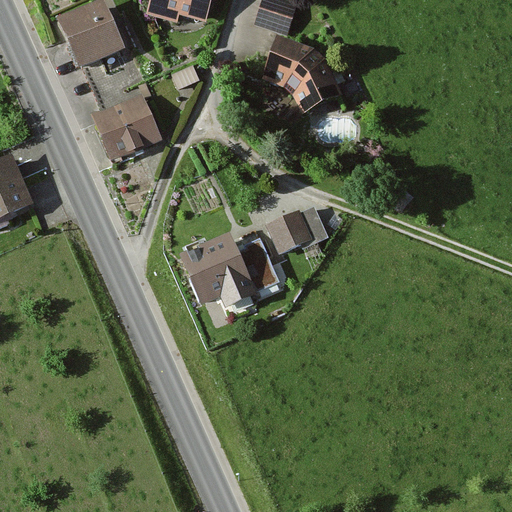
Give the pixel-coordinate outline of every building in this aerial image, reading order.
[(211,0),(150,0),(146,14),(183,24),(184,18),(205,23),(211,0)] [(261,0),(255,25),(290,34),(298,5),(281,0),(261,0)] [(79,68),(125,47),(104,1),(58,22),(79,68)] [(322,62),(311,52),(274,40),(260,82),(281,89),(291,96),(300,115),(338,96),(322,62)] [(163,141),(143,97),(94,119),(114,164),(163,141)] [(0,216),(30,203),(8,155),(0,158),(0,216)] [(320,211),(303,217),(300,211),(266,225),(279,257),(312,244),(309,236),(327,229),(320,211)] [(253,287),(233,239),(183,259),(202,307),(253,287)]
